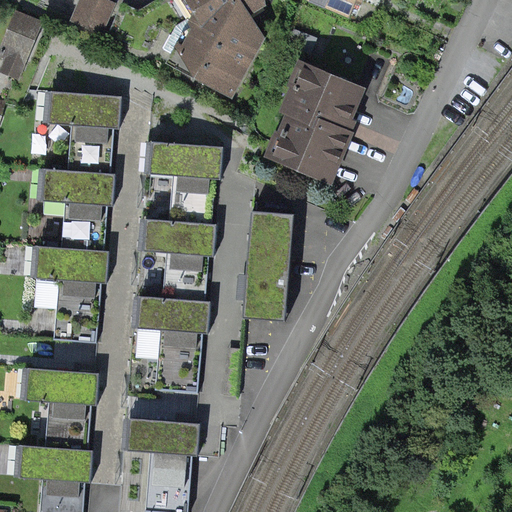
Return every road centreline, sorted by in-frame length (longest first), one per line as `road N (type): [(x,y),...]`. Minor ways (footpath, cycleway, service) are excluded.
road 1 (residential): [(483,0),(389,195),(339,259),(214,511)]
road 2 (residential): [(97,511),(138,87)]
